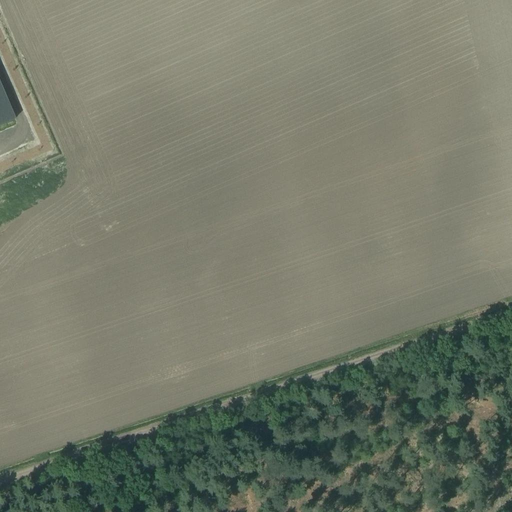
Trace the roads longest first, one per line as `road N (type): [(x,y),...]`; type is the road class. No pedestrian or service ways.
road 1 (track): [(419,343),(0,485)]
road 2 (track): [(497,495),(419,343)]
